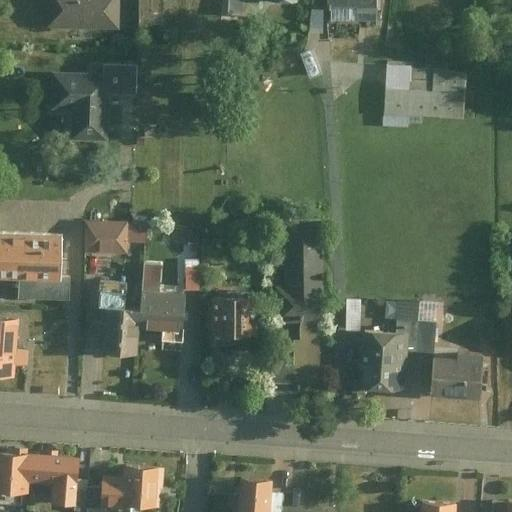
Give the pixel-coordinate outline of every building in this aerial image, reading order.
[(142,0),(143,23),(166,23),(165,0),(142,0)] [(229,0),(229,12),(241,13),(241,0),(229,0)] [(40,36),(105,36),(105,3),(40,3),(40,36)] [(109,62),(109,70),(112,71),(112,88),(137,89),(138,63),(109,62)] [(109,70),(56,70),(55,106),(75,106),(74,139),(111,139),(112,88),(112,71),(109,70)] [(370,80),(367,130),(453,135),(456,85),(370,80)] [(203,89),(203,116),(223,116),(223,89),(203,89)] [(135,225),(129,225),(129,242),(146,242),(146,217),(135,216),(135,225)] [(292,286),(281,287),(282,322),(329,319),(324,220),(288,222),(292,286)] [(128,221),(87,221),(86,251),(127,252),(128,221)] [(65,303),(66,233),(0,232),(0,280),(12,280),(12,302),(65,303)] [(163,262),(142,261),(142,281),(163,281),(163,262)] [(198,265),(186,265),(186,287),(197,287),(198,265)] [(126,280),(100,278),(98,302),(125,304),(126,280)] [(98,320),(97,333),(106,334),(105,343),(114,344),(113,351),(146,352),(149,324),(186,326),(187,307),(198,308),(199,297),(188,296),(188,288),(140,284),(138,308),(107,306),(106,320),(98,320)] [(214,293),(214,333),(257,332),(257,293),(214,293)] [(345,328),(360,329),(362,297),(347,296),(345,328)] [(399,300),(397,332),(407,332),(406,350),(421,351),(421,345),(435,346),(436,321),(418,320),(419,302),(399,300)] [(0,330),(16,332),(17,316),(0,315),(0,330)] [(360,329),(357,386),(403,389),(406,350),(407,332),(397,332),(360,329)] [(0,330),(0,372),(14,373),(14,361),(26,362),(27,347),(16,346),(16,332),(0,330)] [(430,390),(479,392),(480,383),(487,383),(488,365),(482,365),(482,352),(446,350),(445,356),(432,355),(430,390)] [(298,358),(271,357),(271,367),(278,367),(278,379),(297,380),(298,358)] [(82,452),(0,448),(0,489),(30,491),(30,480),(52,481),(51,503),(80,504),(82,465),(82,452)] [(161,503),(163,463),(125,462),(124,470),(123,502),(161,503)] [(91,465),(82,465),(80,504),(79,509),(88,509),(87,511),(106,511),(107,501),(101,501),(102,485),(90,484),(91,465)] [(124,470),(103,470),(102,485),(101,501),(107,501),(123,502),(124,470)] [(277,511),(279,477),(245,476),(244,511),(277,511)] [(511,511),(511,500),(499,500),(497,511),(511,511)] [(460,511),(461,503),(426,502),(425,511),(460,511)]
